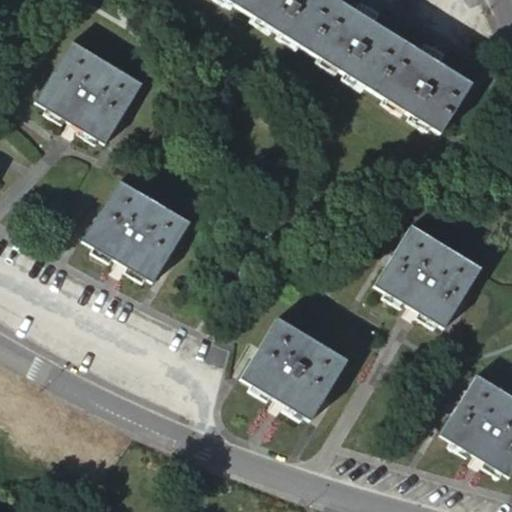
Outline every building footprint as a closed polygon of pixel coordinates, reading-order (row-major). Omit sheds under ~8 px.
[(211,0),(427,138),(460,86),(428,67),(365,26),(322,0),(211,0)] [(99,155),(135,99),(67,56),(32,113),(99,155)] [(144,282),(181,224),(113,180),(77,239),(144,282)] [(435,326),(471,267),(404,225),(367,283),(435,326)] [(305,419),(340,359),(269,317),(233,376),(305,419)] [(496,479),(511,454),(511,406),(468,378),(430,436),(496,479)]
